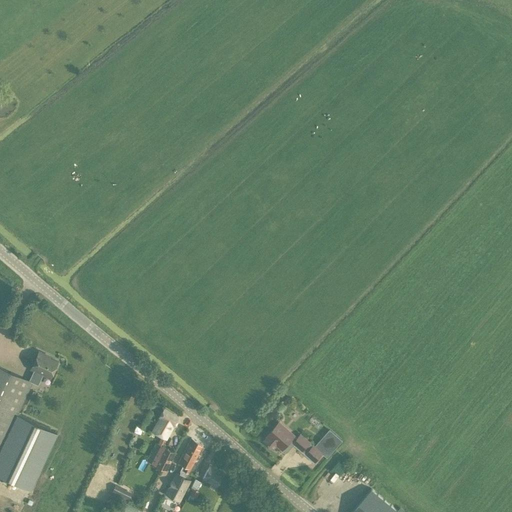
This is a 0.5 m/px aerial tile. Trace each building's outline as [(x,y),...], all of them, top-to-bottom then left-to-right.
[(29,380),(32,382),(38,384),(43,374),(50,377),(57,361),(46,356),(46,354),(39,351),(31,367),(34,368),(29,380)] [(0,474),(30,489),(57,432),(17,414),(32,382),(29,380),(0,366),(0,474)] [(173,425),(178,417),(164,408),(159,416),(160,417),(153,430),(161,435),(157,443),(148,461),(166,470),(175,452),(161,445),(165,437),(166,438),(173,425)] [(293,444),(293,443),(297,438),(279,422),(268,435),(268,436),(269,434),(269,435),(264,440),(273,448),(277,444),(282,448),(288,443),(289,444),(291,444),(293,444)] [(315,462),(323,453),(301,434),(297,438),(293,443),(302,451),(302,450),(306,454),(315,462)] [(199,452),(198,453),(201,455),(205,448),(202,446),(203,444),(191,437),(187,446),(199,452)] [(199,452),(187,446),(178,462),(185,466),(183,470),(188,472),(198,453),(199,452)] [(323,478),(339,492),(356,474),(340,459),(323,478)] [(215,490),(224,471),(210,464),(203,478),(211,483),(209,487),(215,490)] [(179,500),(190,479),(176,472),(165,493),(179,500)] [(192,488),(189,494),(196,497),(199,491),(197,490),(201,481),(195,479),(191,487),(192,488)] [(131,494),(120,489),(121,486),(116,484),(112,492),(129,499),(131,494)] [(400,511),(372,488),(352,511),(400,511)] [(0,498),(0,506),(12,511),(19,511),(21,508),(0,498)] [(137,511),(139,508),(121,499),(114,511),(137,511)]
